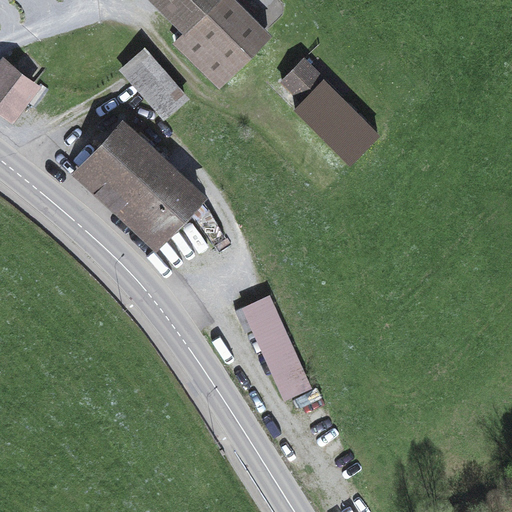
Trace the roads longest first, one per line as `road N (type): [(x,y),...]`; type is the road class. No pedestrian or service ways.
road 1 (secondary): [(0,161),(138,283),(294,511)]
road 2 (track): [(287,143),(199,91),(137,25)]
